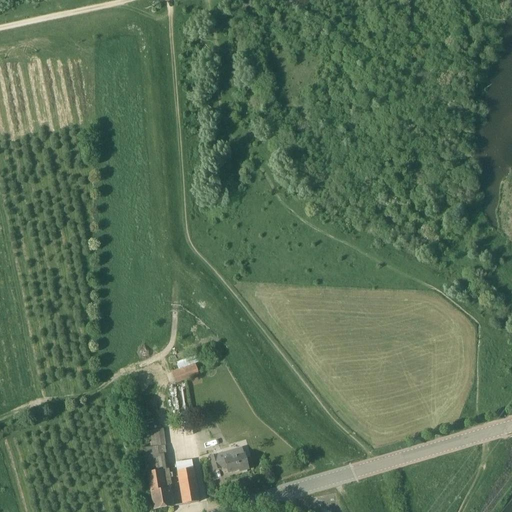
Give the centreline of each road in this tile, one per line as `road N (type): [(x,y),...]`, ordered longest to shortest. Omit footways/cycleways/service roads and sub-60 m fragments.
road 1 (tertiary): [(221,511),(511,427)]
road 2 (track): [(0,419),(36,402),(85,395),(155,360),(170,344),(175,314)]
road 3 (track): [(124,0),(0,27)]
